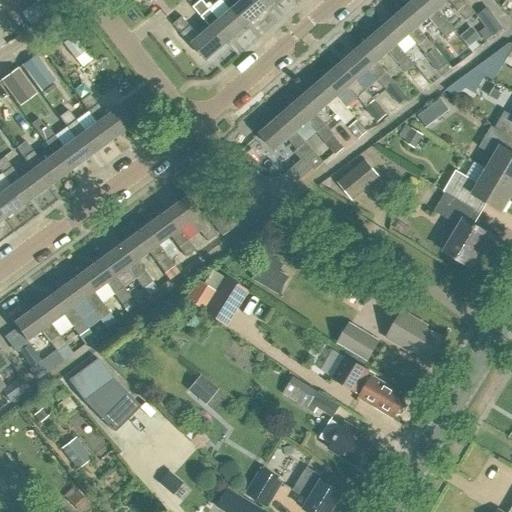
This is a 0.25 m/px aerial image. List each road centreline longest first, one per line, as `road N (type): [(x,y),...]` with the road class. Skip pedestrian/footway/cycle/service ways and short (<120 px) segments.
road 1 (residential): [(494,331),(189,125)]
road 2 (residential): [(0,269),(189,125)]
road 3 (secondary): [(389,511),(494,331)]
road 4 (residential): [(189,125),(330,0)]
road 5 (residential): [(189,125),(95,0)]
